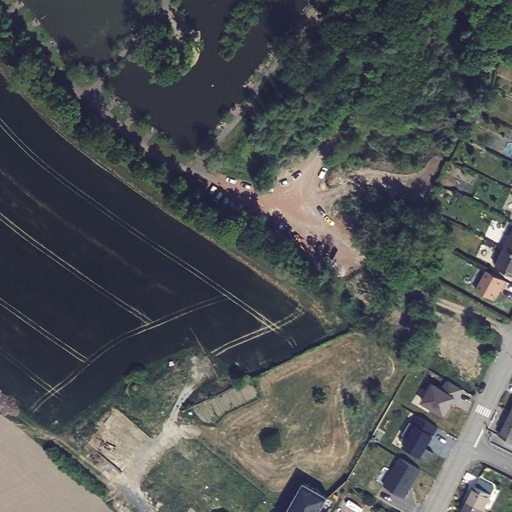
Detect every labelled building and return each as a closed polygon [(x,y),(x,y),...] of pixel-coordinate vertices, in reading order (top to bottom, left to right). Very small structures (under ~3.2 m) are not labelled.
[(511,275),(511,253),(504,249),(496,267),(511,275)] [(506,281),(486,271),(475,290),(492,299),(499,287),(502,289),(506,281)] [(511,413),(510,413),(498,436),(511,442),(511,413)] [(256,511),(269,495),(210,450),(204,458),(180,439),(150,479),(193,511),(256,511)] [(473,486),(466,502),(483,510),(494,488),(478,480),(475,487),(473,486)] [(356,487),(347,481),(339,488),(352,495),(356,487)] [(319,511),(328,497),(304,484),(287,511),(319,511)] [(481,511),(483,510),(466,502),(460,511),(481,511)]
